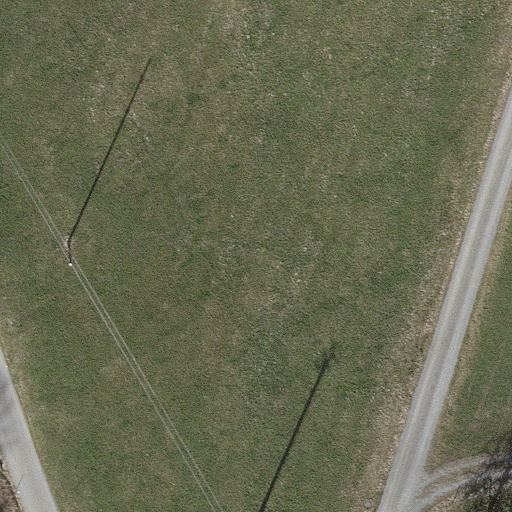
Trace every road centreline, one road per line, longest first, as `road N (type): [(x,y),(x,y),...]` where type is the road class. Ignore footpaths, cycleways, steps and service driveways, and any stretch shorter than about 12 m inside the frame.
road 1 (track): [(511,158),(399,511)]
road 2 (unclassified): [(0,365),(62,511)]
